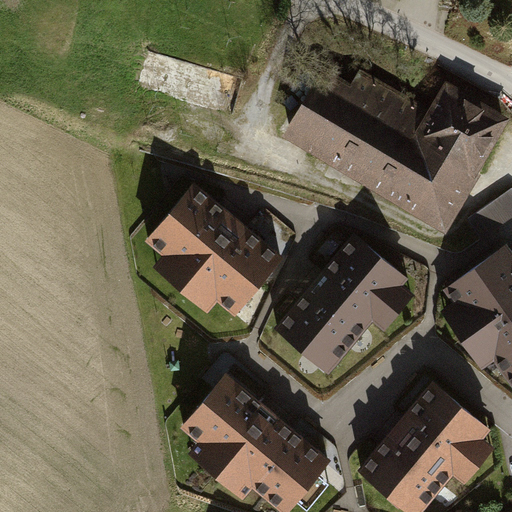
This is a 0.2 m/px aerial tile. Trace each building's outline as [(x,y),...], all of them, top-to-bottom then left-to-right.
[(323,78),(291,131),(442,221),(503,120),(448,87),(432,114),(363,73),(350,94),(323,78)] [(201,191),(157,239),(237,311),(280,262),(201,191)] [(271,331),(327,379),(408,284),(353,236),(271,331)] [(511,255),(507,249),(449,291),(511,378),(511,255)] [(230,377),(192,423),(292,505),(330,459),(230,377)] [(358,474),(403,511),(422,511),(496,426),(440,379),(358,474)]
